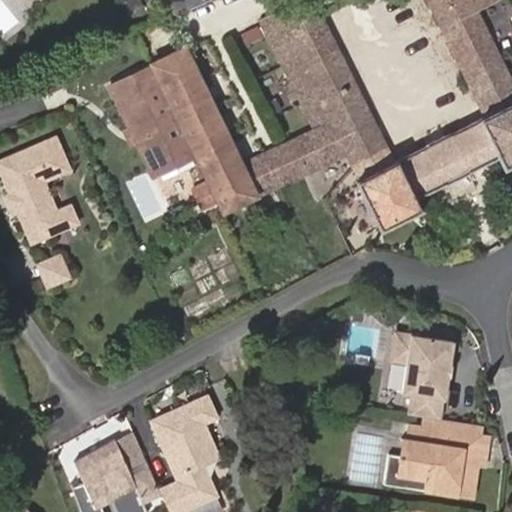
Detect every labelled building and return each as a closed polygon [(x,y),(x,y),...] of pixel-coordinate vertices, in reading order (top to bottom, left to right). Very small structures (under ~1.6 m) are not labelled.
[(205,3),(203,0),(161,0),(170,18),(205,3)] [(308,0),(306,0),(298,4),(303,16),(314,11),(308,0)] [(511,86),(475,12),(499,0),(429,0),(480,101),(509,87),(511,86)] [(350,158),(355,167),(387,151),(315,12),(314,11),(303,16),(298,4),(262,22),(316,129),(331,160),(338,156),(347,151),(350,158)] [(223,211),(255,196),(241,165),(184,49),(149,65),(151,68),(111,87),(153,175),(196,156),(223,211)] [(488,117),(511,104),(511,91),(509,87),(480,101),(488,117)] [(394,165),(361,180),(358,182),(381,227),(417,209),(413,199),(501,154),(506,165),(511,161),(511,104),(488,117),(394,165)] [(316,129),(241,165),(255,196),(331,160),(316,129)] [(80,167),(64,132),(3,158),(17,190),(25,208),(39,241),(57,233),(55,227),(71,220),(66,207),(53,178),(80,167)] [(347,151),(338,156),(342,163),(350,158),(347,151)] [(361,180),(394,165),(387,151),(355,167),(361,180)] [(25,208),(17,190),(13,192),(20,210),(25,208)] [(87,220),(79,201),(66,207),(71,220),(55,227),(57,233),(87,220)] [(50,274),(74,263),(69,250),(47,260),(44,261),(50,274)] [(54,285),(79,274),(74,263),(50,274),(54,285)] [(447,378),(449,366),(448,366),(451,343),(393,334),(389,361),(404,364),(400,394),(410,396),(407,416),(421,418),(426,419),(438,420),(441,401),(442,401),(446,378),(447,378)] [(179,489),(161,498),(166,511),(188,511),(187,510),(216,497),(208,478),(214,461),(219,459),(203,425),(217,419),(206,396),(149,421),(175,481),(179,489)] [(465,464),(471,426),(438,420),(426,419),(425,428),(419,428),(406,426),(401,454),(398,454),(398,457),(397,463),(400,463),(398,477),(424,481),(422,492),(471,499),(476,467),(476,465),(465,464)] [(480,427),(471,426),(465,464),(476,465),(476,467),(482,468),(487,438),(478,436),(480,427)] [(145,511),(113,440),(72,462),(82,483),(70,487),(79,511),(100,511),(98,506),(109,500),(114,511),(145,511)] [(424,481),(398,477),(400,463),(397,463),(398,457),(387,456),(382,486),(422,492),(424,481)] [(157,489),(161,498),(179,489),(175,481),(157,489)] [(328,511),(329,505),(310,501),(308,511),(328,511)] [(24,511),(16,503),(6,511),(24,511)]
